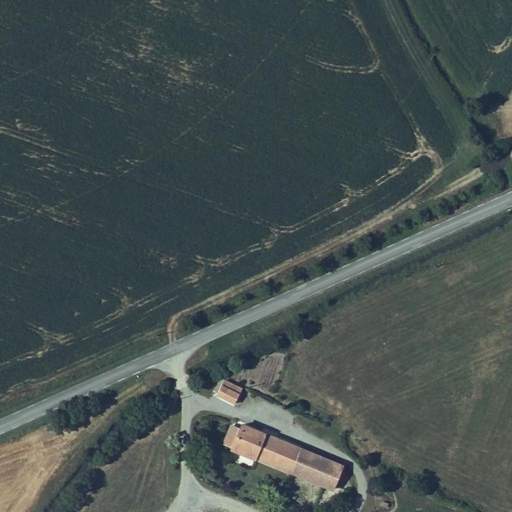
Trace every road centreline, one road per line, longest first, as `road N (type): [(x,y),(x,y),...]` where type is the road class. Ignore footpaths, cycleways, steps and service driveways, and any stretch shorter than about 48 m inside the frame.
road 1 (secondary): [(511,199),(0,426)]
road 2 (unknown): [(348,511),(360,479),(351,459),(238,402)]
road 3 (unknown): [(204,400),(186,418),(187,478),(254,511)]
